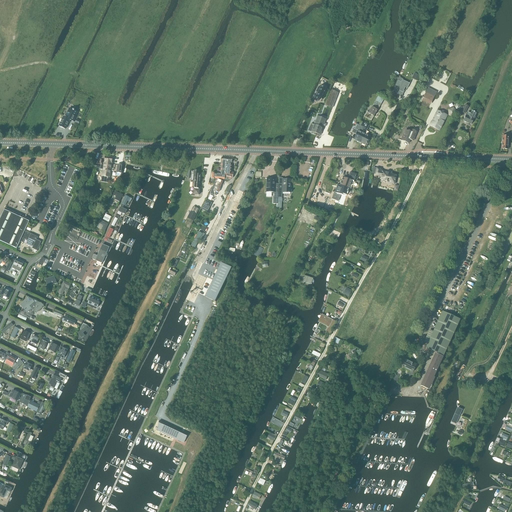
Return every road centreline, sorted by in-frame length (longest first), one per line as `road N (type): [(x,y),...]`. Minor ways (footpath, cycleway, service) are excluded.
road 1 (secondary): [(0,144),(511,159)]
road 2 (track): [(242,511),(426,156)]
